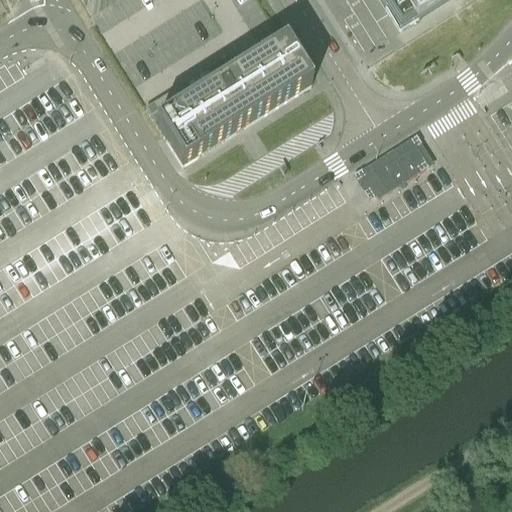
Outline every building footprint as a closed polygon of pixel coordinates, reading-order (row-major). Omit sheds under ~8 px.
[(74,0),(89,23),(115,8),(112,4),(118,0),(74,0)] [(376,0),(398,34),(410,26),(413,32),(463,0),(376,0)] [(270,37),(259,43),(264,51),(274,45),(270,37)] [(147,110),(145,111),(162,139),(165,144),(181,170),(310,89),(303,78),(295,66),(284,48),(283,46),(282,47),(265,58),(246,70),(235,77),(234,77),(230,71),(191,96),(185,86),(147,110)] [(376,202),(428,170),(415,149),(363,182),(376,202)]
